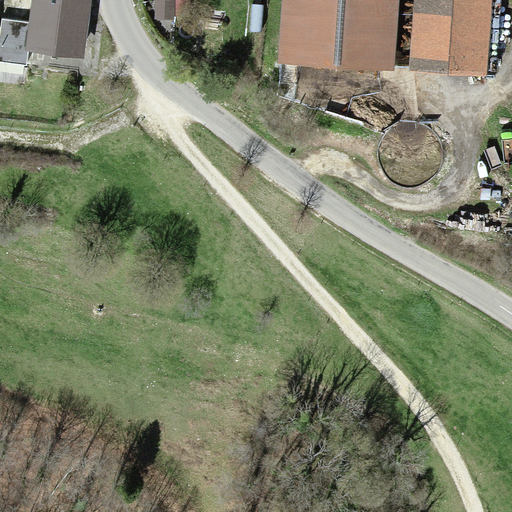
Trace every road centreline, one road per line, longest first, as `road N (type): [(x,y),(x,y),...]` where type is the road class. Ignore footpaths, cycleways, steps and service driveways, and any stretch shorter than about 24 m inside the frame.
road 1 (tertiary): [(114,0),(134,46),(167,81),(375,235),(511,313)]
road 2 (track): [(170,118),(200,162),(416,402),(472,511)]
